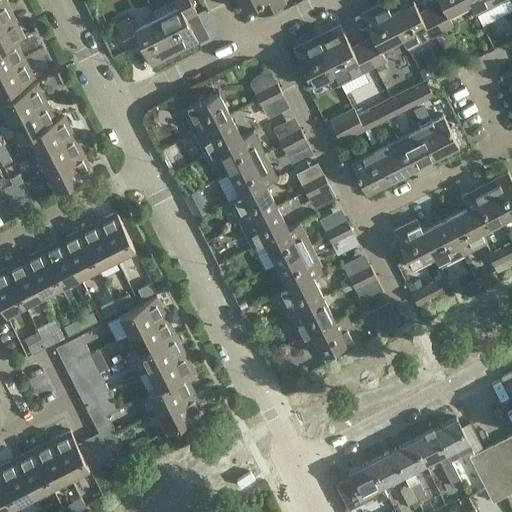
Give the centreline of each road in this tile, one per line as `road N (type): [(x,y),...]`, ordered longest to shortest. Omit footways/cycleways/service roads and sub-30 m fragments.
road 1 (residential): [(292,463),(145,170)]
road 2 (residential): [(292,463),(511,354)]
road 3 (residential): [(358,217),(262,33)]
road 4 (residential): [(358,217),(503,142)]
road 5 (residential): [(0,242),(145,170)]
road 6 (residential): [(23,422),(69,399),(45,355),(1,372)]
road 7 (residential): [(112,106),(236,45)]
